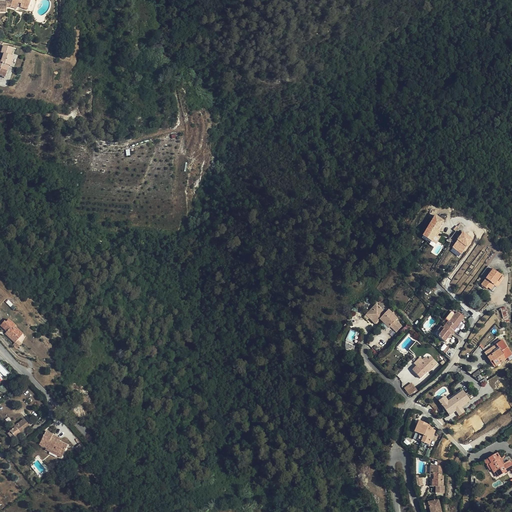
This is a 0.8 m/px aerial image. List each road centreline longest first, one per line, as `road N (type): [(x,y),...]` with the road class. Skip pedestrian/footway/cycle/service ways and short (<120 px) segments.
road 1 (residential): [(137,511),(86,433),(0,346)]
road 2 (residential): [(419,511),(401,454),(392,456),(397,511)]
